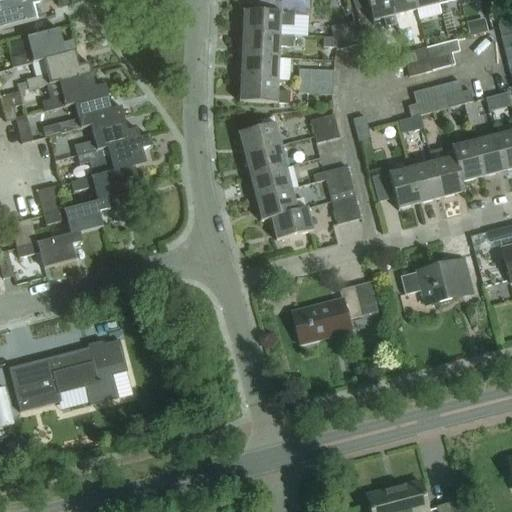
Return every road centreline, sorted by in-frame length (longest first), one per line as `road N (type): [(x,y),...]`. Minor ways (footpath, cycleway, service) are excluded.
road 1 (residential): [(222,288),(511,210)]
road 2 (residential): [(211,253),(199,202),(197,0)]
road 3 (unclassified): [(272,453),(511,396)]
road 4 (unclassified): [(40,511),(272,453)]
road 5 (residential): [(0,313),(211,253)]
road 6 (residential): [(272,453),(222,288)]
